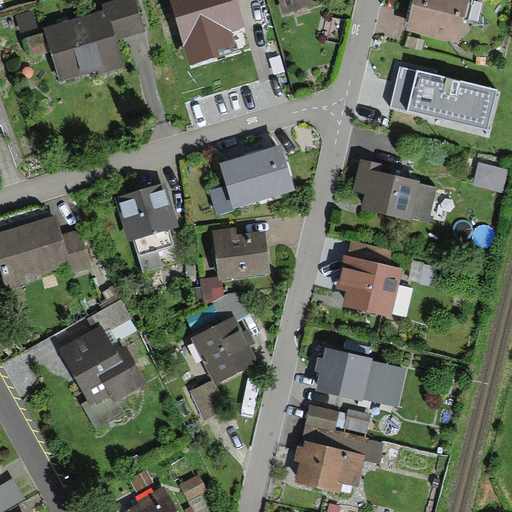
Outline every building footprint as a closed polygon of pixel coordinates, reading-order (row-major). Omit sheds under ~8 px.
[(177,0),(192,44),(240,29),(230,0),(177,0)] [(287,0),(291,14),(317,6),(314,0),(287,0)] [(421,0),(414,36),(456,45),(465,0),(421,0)] [(133,7),(49,34),(65,83),(149,56),(133,7)] [(458,72),(442,68),(440,75),(457,78),(458,72)] [(424,119),(432,82),(386,73),(382,91),(390,92),(386,111),(424,119)] [(239,210),(293,196),(283,158),(229,172),(239,210)] [(371,197),(368,212),(429,226),(436,193),(378,180),(380,171),(363,167),(357,194),(371,197)] [(502,173),(480,168),(476,187),(498,191),(502,173)] [(173,230),(162,191),(121,203),(132,242),(173,230)] [(54,223),(0,239),(0,251),(10,284),(67,267),(54,223)] [(224,280),(268,276),(265,240),(221,245),(224,280)] [(348,310),(389,319),(399,275),(376,271),(379,255),(353,250),(343,294),(351,295),(348,310)] [(164,288),(189,286),(187,266),(162,269),(164,288)] [(219,281),(204,283),(206,305),(221,303),(219,281)] [(253,366),(234,326),(199,343),(218,383),(253,366)] [(176,344),(170,330),(148,340),(155,354),(176,344)] [(103,336),(68,355),(94,402),(84,408),(96,430),(120,417),(114,405),(146,388),(128,356),(117,362),(103,336)] [(365,364),(329,357),(322,393),(358,400),(365,364)] [(356,411),(355,418),(312,410),(309,425),(366,435),(370,413),(356,411)] [(355,489),(365,441),(311,431),(299,490),(337,497),(340,486),(355,489)] [(154,486),(146,473),(129,483),(136,496),(154,486)] [(198,480),(182,489),(190,503),(206,494),(198,480)] [(0,493),(0,511),(3,511),(22,502),(13,486),(0,493)] [(172,511),(163,494),(129,511),(172,511)]
